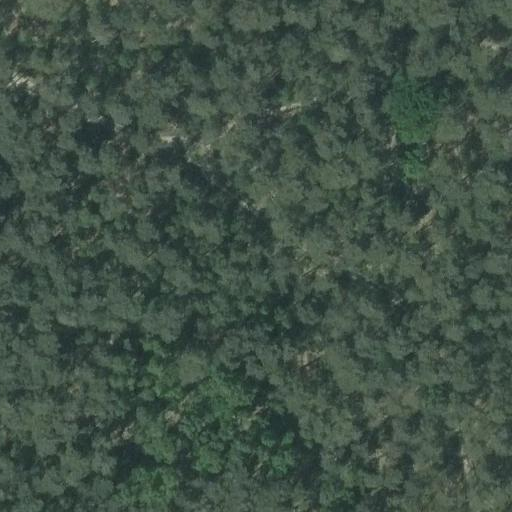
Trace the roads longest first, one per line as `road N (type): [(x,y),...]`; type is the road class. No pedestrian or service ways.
road 1 (track): [(0,76),(388,251),(437,330)]
road 2 (track): [(132,139),(211,136),(511,47)]
road 3 (track): [(473,511),(437,330)]
